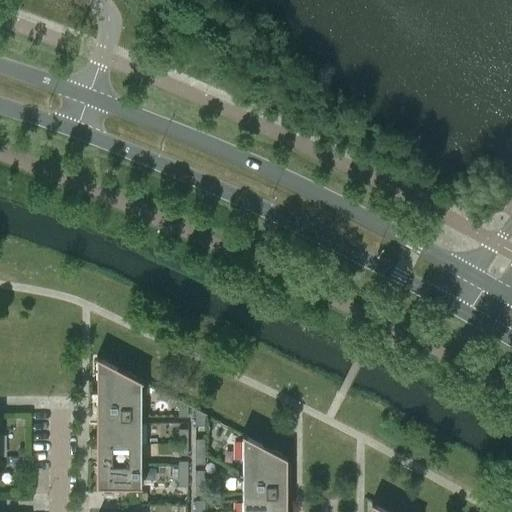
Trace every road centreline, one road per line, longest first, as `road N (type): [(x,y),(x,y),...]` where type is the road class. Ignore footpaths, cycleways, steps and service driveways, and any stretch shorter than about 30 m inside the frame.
road 1 (secondary): [(73,128),(287,219),(467,311)]
road 2 (secondary): [(473,275),(302,185),(87,97)]
